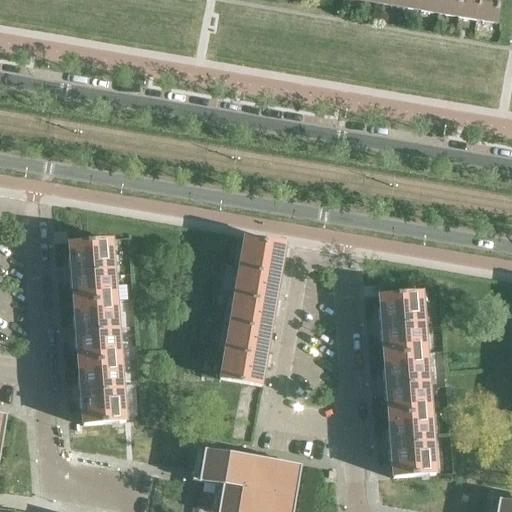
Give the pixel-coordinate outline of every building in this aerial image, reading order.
[(419,12),(420,0),(382,0),(381,5),(419,12)] [(457,18),(459,0),(420,0),(419,12),(457,18)] [(496,25),(499,0),(459,0),(457,18),(496,25)] [(280,278),(283,257),(285,246),(244,239),(238,271),(280,278)] [(116,302),(113,272),(111,241),(69,244),(73,305),(116,302)] [(270,332),(276,300),(280,278),(238,271),(229,325),(270,332)] [(425,355),(423,324),(421,294),(378,297),(383,358),(425,355)] [(120,362),(118,332),(116,302),(73,305),(78,365),(120,362)] [(261,388),(267,354),(270,332),(229,325),(220,381),(261,388)] [(430,414),(428,385),(425,355),(383,358),(388,418),(430,414)] [(125,424),(123,392),(120,362),(78,365),(83,427),(125,424)] [(435,477),(432,445),(430,414),(388,418),(392,480),(435,477)] [(293,511),(301,468),(204,451),(199,483),(222,487),(220,501),(218,511),(293,511)] [(511,511),(511,503),(498,501),(496,511),(511,511)]
